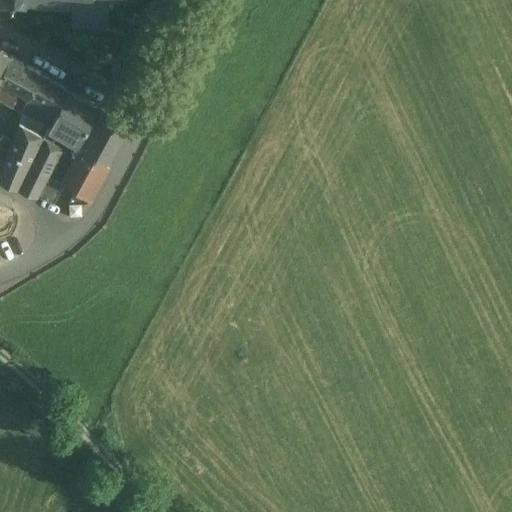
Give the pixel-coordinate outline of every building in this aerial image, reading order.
[(4,0),(3,2),(4,3),(7,1),(21,2),(20,6),(23,6),(24,3),(36,4),(36,7),(39,7),(39,4),(53,5),(53,8),(55,8),(55,5),(69,6),(69,9),(72,9),(71,27),(106,28),(107,6),(110,6),(113,3),(113,0),(4,0)] [(0,75),(9,55),(0,50),(0,75)] [(9,55),(0,75),(0,96),(21,108),(39,71),(9,55)] [(21,108),(21,109),(48,123),(48,124),(68,87),(39,71),(21,108)] [(68,87),(48,124),(57,129),(74,137),(78,139),(97,104),(68,87)] [(129,120),(100,105),(81,141),(80,142),(109,157),(129,120)] [(43,132),(19,119),(0,169),(0,177),(19,185),(43,133),(43,132)] [(48,124),(48,123),(43,132),(43,133),(53,138),(57,129),(48,124)] [(43,133),(19,185),(36,192),(46,172),(51,162),(53,163),(63,143),(53,138),(43,133)] [(0,148),(6,151),(10,139),(0,134),(0,148)] [(74,137),(64,156),(71,159),(80,142),(81,141),(78,139),(74,137)] [(109,157),(80,142),(71,159),(61,177),(90,193),(109,157)] [(53,163),(51,162),(46,172),(51,174),(55,164),(53,163)] [(51,174),(46,172),(36,192),(54,199),(62,182),(59,181),(61,178),(51,174)]
